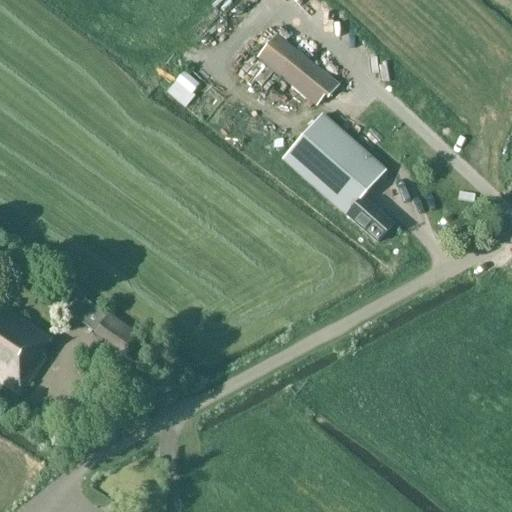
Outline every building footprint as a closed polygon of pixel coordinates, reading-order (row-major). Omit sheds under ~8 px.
[(288,18),(299,26),(307,17),(296,8),(288,18)] [(338,87),(276,37),(257,60),(316,109),(326,97),(329,100),(338,87)] [(179,72),(163,92),(182,108),(198,87),(179,72)] [(393,226),(363,200),(388,172),(323,117),(283,163),(376,245),(393,226)] [(109,315),(107,317),(78,297),(66,314),(95,333),(94,335),(123,357),(138,336),(109,315)] [(0,384),(19,397),(53,344),(0,309),(0,384)]
